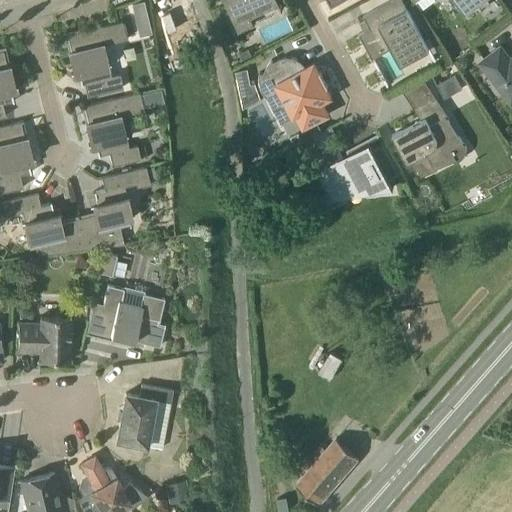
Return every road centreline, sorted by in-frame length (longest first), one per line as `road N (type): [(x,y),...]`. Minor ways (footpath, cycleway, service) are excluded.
road 1 (secondary): [(364,511),(511,345)]
road 2 (residential): [(62,166),(28,14)]
road 3 (residential): [(371,123),(305,0)]
